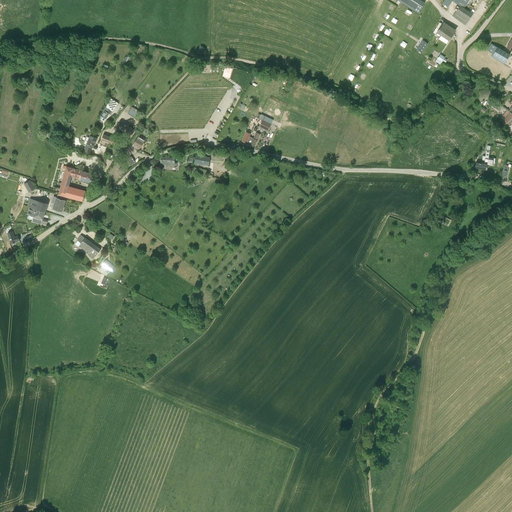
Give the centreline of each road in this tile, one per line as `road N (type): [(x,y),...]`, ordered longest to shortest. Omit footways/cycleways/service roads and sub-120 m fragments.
road 1 (unclassified): [(0,265),(144,162),(192,146),(511,187)]
road 2 (track): [(371,511),(367,456),(377,401),(413,357),(448,266),(511,215)]
road 3 (track): [(198,61),(229,58),(299,75),(403,123),(418,117),(460,65)]
road 4 (track): [(0,51),(100,38),(164,46),(198,61)]
road 5 (track): [(81,209),(198,61)]
road 6 (unclassified): [(511,90),(459,63),(503,0)]
